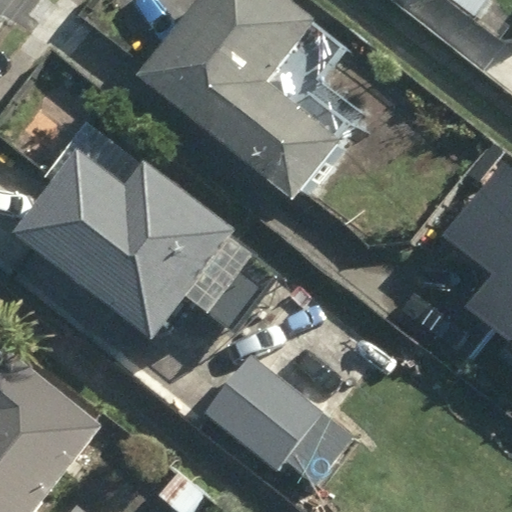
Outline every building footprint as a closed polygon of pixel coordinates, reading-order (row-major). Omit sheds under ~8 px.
[(201,0),(134,86),(291,210),(338,150),(266,94),(315,31),(274,0),(201,0)] [(13,245),(149,350),(181,309),(205,327),(210,323),(235,342),(282,281),(141,174),(121,200),(75,164),(13,245)] [(511,173),(503,167),(448,239),(500,278),(475,311),(511,338),(511,173)] [(0,511),(40,511),(104,435),(0,350),(0,511)] [(285,467),(317,493),(356,446),(252,362),(206,417),(277,478),(285,467)] [(160,504),(169,511),(194,511),(205,500),(180,479),(160,504)]
